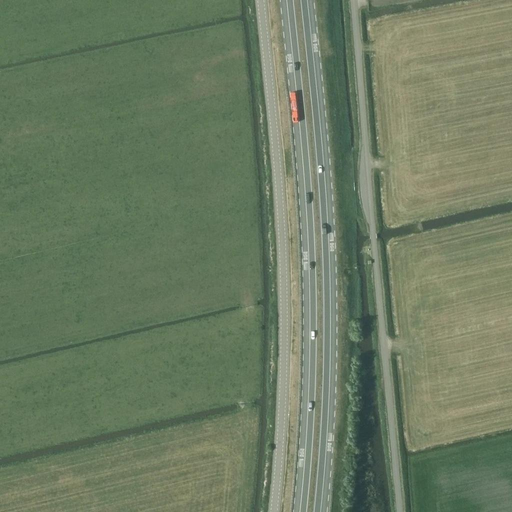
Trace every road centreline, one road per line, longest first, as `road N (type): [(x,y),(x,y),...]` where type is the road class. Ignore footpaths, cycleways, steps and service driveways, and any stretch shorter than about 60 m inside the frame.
road 1 (unclassified): [(399,511),(353,0)]
road 2 (primary): [(285,0),(308,291),(299,511)]
road 3 (primary): [(320,511),(328,250),(306,0)]
road 4 (unclassified): [(273,511),(282,313),(259,0)]
